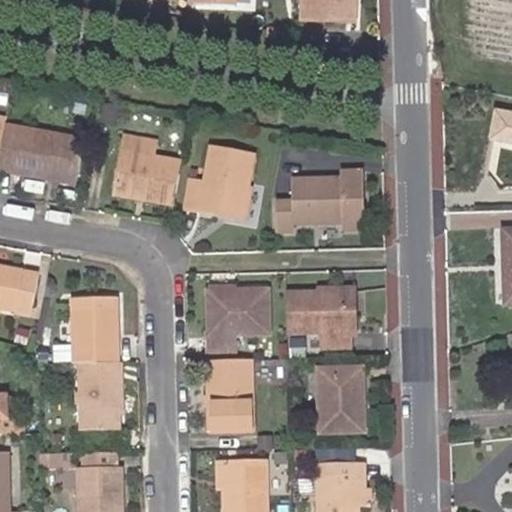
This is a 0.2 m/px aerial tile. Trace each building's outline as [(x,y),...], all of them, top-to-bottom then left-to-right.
[(197,0),(197,6),(237,8),(237,0),(197,0)] [(306,0),(305,22),(355,24),(355,0),(306,0)] [(87,103),(76,100),(74,110),(85,112),(87,103)] [(120,105),(104,103),(100,120),(116,123),(120,105)] [(511,114),(500,112),(496,140),(511,143),(511,114)] [(84,142),(6,126),(3,137),(0,155),(0,170),(46,178),(47,171),(77,178),(84,142)] [(126,134),(123,151),(154,157),(158,141),(126,134)] [(242,218),(248,188),(255,152),(212,144),(207,179),(191,176),(184,206),(242,218)] [(172,204),(180,162),(154,157),(123,151),(115,194),(172,204)] [(291,180),(292,201),(275,201),(276,232),(293,231),(293,224),(340,222),(340,229),(364,229),(362,169),(339,171),(340,177),(291,180)] [(76,183),(77,178),(47,171),(46,178),(76,183)] [(254,189),(248,188),(242,218),(246,219),(254,189)] [(511,236),(503,237),(505,307),(511,307),(511,236)] [(0,266),(0,306),(14,309),(31,313),(38,275),(22,271),(0,266)] [(48,276),(45,296),(51,297),(54,293),(56,289),(57,283),(55,278),(53,277),(48,276)] [(351,332),(351,335),(357,335),(355,288),(322,289),(322,294),(348,293),(349,332),(351,332)] [(236,291),(208,291),(209,334),(204,335),(205,353),(234,352),(233,334),(269,335),(268,291),(236,291)] [(322,294),(287,295),(288,334),(324,333),(324,347),(325,347),(352,346),(351,335),(351,332),(349,332),(348,293),(322,294)] [(75,353),(75,364),(79,364),(118,364),(116,300),(74,300),(75,353)] [(303,343),(291,343),(291,356),(304,355),(303,343)] [(75,353),(54,353),(54,365),(75,364),(75,353)] [(252,359),(209,360),(210,396),(211,404),(212,432),(254,430),(252,359)] [(118,364),(79,364),(80,395),(80,404),(80,430),(119,429),(119,413),(118,364)] [(365,431),(363,367),(319,369),(320,433),(365,431)] [(0,434),(0,435),(4,435),(4,420),(10,419),(9,394),(0,393),(0,434)] [(4,420),(4,435),(11,434),(22,435),(22,419),(10,419),(4,420)] [(53,433),(53,448),(61,448),(61,433),(53,433)] [(255,439),(240,439),(240,447),(255,447),(255,439)] [(115,466),(115,452),(85,453),(86,467),(80,466),(80,511),(120,511),(120,467),(115,466)] [(0,511),(10,511),(8,453),(0,453),(0,511)] [(75,453),(54,453),(55,469),(76,468),(75,453)] [(226,461),(227,490),(227,511),(268,511),(267,460),(226,461)] [(356,475),(357,504),(370,505),(369,485),(363,486),(363,462),(316,464),(316,478),(356,475)] [(356,511),(357,504),(356,475),(316,478),(316,511),(356,511)]
